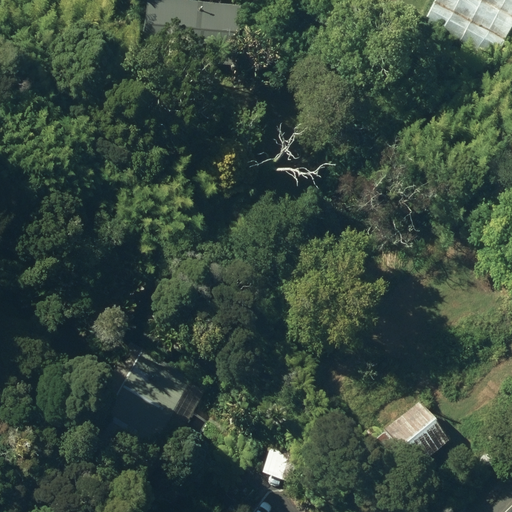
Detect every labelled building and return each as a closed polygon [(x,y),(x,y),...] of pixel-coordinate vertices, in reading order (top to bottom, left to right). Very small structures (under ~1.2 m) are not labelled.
[(511,32),(511,18),(478,0),(435,0),(435,1),(507,42),(511,32)] [(511,0),(478,0),(511,18),(511,0)] [(507,42),(435,1),(423,24),(495,63),(507,42)] [(137,63),(230,71),(235,13),(141,5),(137,63)] [(76,443),(154,485),(202,396),(123,354),(76,443)] [(381,436),(412,476),(448,446),(416,407),(381,436)] [(367,431),(359,439),(366,447),(374,440),(367,431)] [(259,478),(278,484),(288,453),(269,448),(259,478)]
